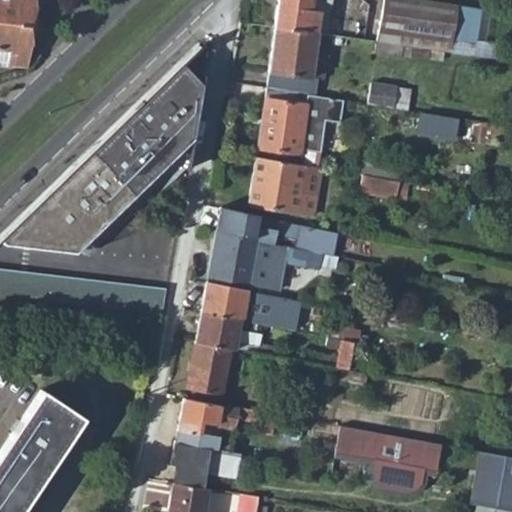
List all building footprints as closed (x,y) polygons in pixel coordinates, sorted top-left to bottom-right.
[(0,0),(0,23),(26,26),(29,0),(0,0)] [(276,0),(273,27),(294,30),(298,11),(317,11),(326,8),(327,7),(328,3),(329,0),(276,0)] [(439,0),(381,0),(375,42),(399,45),(409,46),(428,49),(471,55),(478,5),(439,0)] [(317,11),(314,33),(324,34),(328,3),(327,7),(326,8),(317,11)] [(298,11),(294,30),(314,33),(317,11),(298,11)] [(0,23),(0,48),(6,50),(4,64),(21,65),(26,26),(0,23)] [(273,27),(265,88),(305,94),(313,95),(315,79),(308,78),(314,33),(294,30),(273,27)] [(314,33),(308,78),(315,79),(321,81),(327,35),(324,34),(314,33)] [(375,42),(373,52),(397,56),(399,45),(375,42)] [(409,46),(407,55),(427,58),(428,49),(409,46)] [(178,61),(0,233),(0,242),(82,252),(168,170),(174,174),(186,163),(199,83),(178,61)] [(368,84),(365,103),(391,107),(394,87),(368,84)] [(265,88),(263,98),(304,104),(305,94),(265,88)] [(263,98),(256,149),(297,154),(298,149),(318,152),(321,130),(318,130),(319,119),(337,121),(340,99),(313,95),(305,94),(304,104),(263,98)] [(357,102),(355,114),(401,122),(403,109),(391,107),(365,103),(357,102)] [(418,134),(457,138),(460,115),(420,111),(418,134)] [(297,154),(296,163),(300,164),(316,167),(318,152),(298,149),(297,154)] [(254,157),(247,204),(310,215),(314,196),(296,193),(300,164),(296,163),(254,157)] [(300,164),(296,193),(314,196),(318,167),(316,167),(300,164)] [(359,174),(356,191),(401,199),(404,181),(359,174)] [(217,208),(213,232),(256,240),(331,255),(335,233),(217,208)] [(213,232),(206,277),(248,283),(256,240),(213,232)] [(0,269),(0,294),(161,314),(165,289),(0,269)] [(205,282),(199,311),(236,318),(239,319),(242,304),(245,290),(205,282)] [(245,290),(242,304),(288,313),(289,308),(291,299),(245,290)] [(199,311),(193,342),(228,349),(231,349),(233,340),(235,330),(236,318),(199,311)] [(236,318),(235,330),(252,334),(255,322),(239,319),(236,318)] [(341,328),(339,337),(350,340),(355,341),(357,331),(341,328)] [(334,354),(332,368),(345,370),(350,340),(337,337),(334,354)] [(233,340),(231,349),(271,356),(274,346),(253,342),(252,345),(233,340)] [(193,342),(185,389),(219,396),(228,349),(193,342)] [(300,349),(297,361),(332,368),(334,354),(300,349)] [(0,511),(15,511),(81,419),(40,389),(0,447),(0,511)] [(180,398),(174,428),(203,433),(228,439),(232,418),(249,421),(248,430),(269,433),(272,414),(180,398)] [(336,425),(331,453),(372,460),(371,477),(376,484),(383,487),(407,490),(415,483),(419,468),(431,470),(436,443),(336,425)] [(174,428),(172,441),(200,446),(203,433),(174,428)] [(172,441),(168,463),(174,465),(171,482),(198,487),(201,469),(235,475),(239,453),(200,446),(172,441)] [(511,456),(477,450),(469,499),(511,506),(511,456)] [(170,482),(165,511),(201,511),(205,488),(198,487),(171,482),(170,482)] [(239,494),(236,511),(251,511),(255,496),(239,494)]
